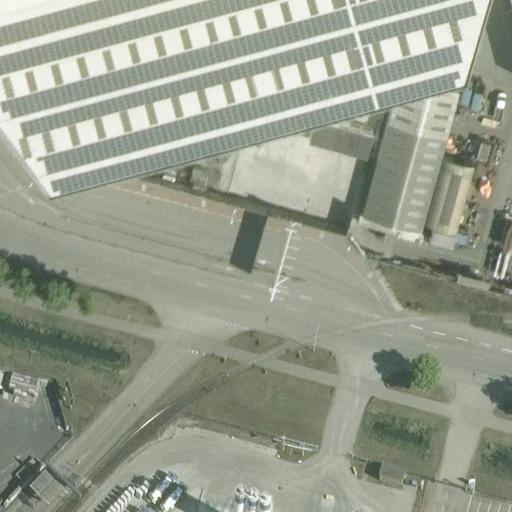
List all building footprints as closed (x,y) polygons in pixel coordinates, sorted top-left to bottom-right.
[(0,0),(0,82),(35,135),(467,23),(469,0),(0,0)] [(418,227),(444,134),(457,89),(399,73),(360,210),(418,227)] [(423,221),(454,230),(472,164),(441,155),(423,221)] [(341,207),(346,186),(303,175),(298,196),(341,207)] [(454,250),(452,258),(482,266),(484,258),(454,250)] [(396,468),(401,458),(381,447),(376,457),(396,468)] [(401,486),(404,473),(381,467),(377,480),(401,486)]
